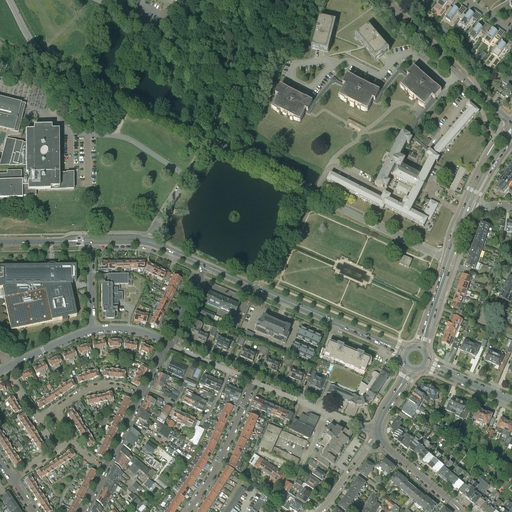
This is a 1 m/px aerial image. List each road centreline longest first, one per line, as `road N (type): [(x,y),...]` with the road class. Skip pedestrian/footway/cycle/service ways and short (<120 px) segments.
road 1 (residential): [(445,259),(208,142)]
road 2 (tertiary): [(204,265),(404,353)]
road 3 (residential): [(511,124),(384,0)]
road 4 (residential): [(117,97),(51,62),(9,0)]
road 5 (residential): [(187,511),(253,381)]
road 6 (residential): [(117,97),(154,30),(97,0)]
road 7 (residential): [(376,431),(253,381)]
